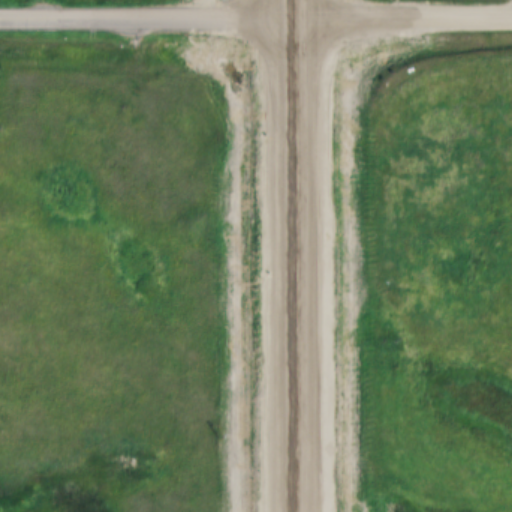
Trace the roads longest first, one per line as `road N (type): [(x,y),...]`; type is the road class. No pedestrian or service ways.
road 1 (primary): [(296,0),(296,511)]
road 2 (tertiary): [(296,15),(0,20)]
road 3 (residential): [(296,15),(511,14)]
